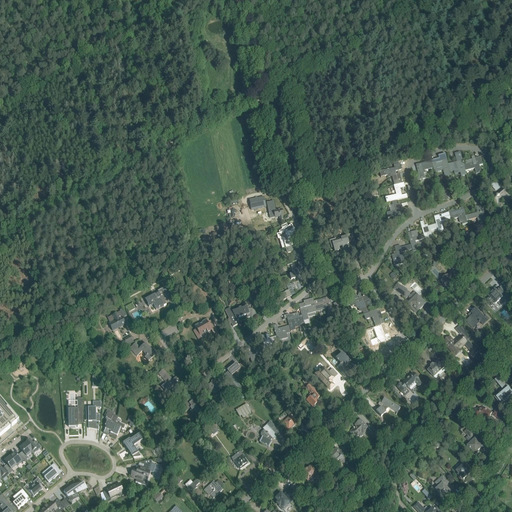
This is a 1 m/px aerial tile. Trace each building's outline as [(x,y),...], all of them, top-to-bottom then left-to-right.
[(464,165),(463,163),(464,162),(463,162),(460,152),(457,153),(458,156),(456,156),(457,161),(448,164),(450,172),(454,171),(455,174),(460,173),(461,176),(466,175),(466,173),(465,171),(464,165)] [(448,164),(445,154),(441,155),(441,156),(439,157),(440,159),(431,161),(433,168),(434,170),(443,168),(445,177),(451,175),(450,172),(448,164)] [(465,171),(475,168),(476,173),(481,172),(479,165),(482,164),(480,157),(474,159),(473,160),(473,159),(466,161),(466,164),(464,165),(465,171)] [(425,178),(423,171),(433,168),(431,161),(419,164),(416,165),(418,175),(415,176),(416,182),(420,180),(420,179),(425,178)] [(401,170),(400,164),(393,165),(394,168),(380,172),(381,177),(391,175),(394,185),(399,184),(402,183),(399,174),(396,175),(395,172),(401,170)] [(396,200),(396,201),(407,197),(407,194),(402,195),(400,188),(405,187),(404,183),(402,183),(399,184),(394,185),(397,195),(386,198),(387,203),(391,202),(396,200)] [(511,199),(508,194),(505,190),(500,195),(497,195),(496,198),(491,202),(494,206),(498,210),(499,200),(501,200),(501,197),(511,198),(511,199)] [(264,197),(249,200),(251,210),(266,207),(264,197)] [(397,204),(396,201),(396,200),(391,202),(394,211),(387,213),(389,218),(392,217),(393,221),(403,218),(402,214),(408,213),(407,210),(401,211),(401,208),(401,207),(400,204),(399,204),(397,204)] [(274,201),(267,203),(270,219),(275,217),(279,217),(280,220),(283,219),(282,216),(283,216),(282,209),(276,211),(274,201)] [(487,222),(483,209),(482,205),(476,206),(477,212),(465,216),(466,220),(477,217),(479,224),(487,222)] [(465,216),(463,207),(460,208),(460,209),(454,211),(454,209),(448,211),(449,212),(451,220),(460,217),(462,224),(467,223),(466,220),(465,216)] [(235,212),(228,214),(231,222),(238,220),(235,212)] [(441,222),(451,220),(449,212),(441,215),(441,216),(440,217),(439,215),(434,216),(436,224),(437,228),(438,231),(443,229),(441,222)] [(436,224),(425,227),(423,221),(420,222),(424,235),(425,239),(432,237),(431,230),(437,228),(436,224)] [(280,233),(276,234),(278,239),(283,238),(286,248),(289,247),(289,248),(293,246),(291,239),(298,237),(294,230),(295,230),(292,224),(291,225),(289,226),(287,227),(286,226),(282,229),(279,231),(280,233)] [(424,235),(418,236),(417,231),(412,232),(413,232),(411,233),(411,232),(407,233),(411,245),(412,250),(417,248),(415,242),(425,239),(424,235)] [(349,244),(348,242),(349,242),(349,243),(354,241),(352,234),(340,238),(340,239),(335,240),(335,239),(329,241),(331,249),(334,248),(335,252),(339,250),(338,247),(342,245),(344,254),(350,253),(347,244),(349,244)] [(289,247),(286,248),(286,249),(286,248),(288,253),(295,251),(297,261),(306,258),(303,247),(301,247),(301,244),(293,246),(289,248),(289,247)] [(402,253),(412,250),(411,245),(399,249),(398,246),(394,247),(396,254),(392,255),(395,266),(404,263),(402,253)] [(297,272),(290,274),(291,279),(295,278),(297,280),(298,281),(300,280),(301,278),(302,277),(307,275),(308,276),(309,277),(311,276),(312,275),(312,274),(309,265),(310,265),(309,263),(307,258),(306,258),(297,261),(299,267),(295,268),(297,272)] [(458,275),(454,271),(453,270),(448,276),(447,275),(441,281),(442,282),(442,284),(445,287),(445,286),(449,289),(455,283),(452,280),(458,275)] [(410,293),(402,288),(398,284),(394,289),(406,298),(408,296),(410,297),(409,297),(412,300),(408,304),(411,308),(412,306),(418,311),(426,304),(415,292),(411,296),(409,294),(410,293)] [(171,296),(168,291),(166,287),(158,291),(159,293),(145,300),(149,307),(153,305),(156,310),(166,305),(163,300),(171,296)] [(506,294),(500,288),(496,291),(495,290),(493,292),(490,294),(491,294),(488,297),(489,298),(486,301),(491,306),(494,303),(495,304),(497,302),(501,306),(506,301),(502,298),(506,294)] [(284,299),(291,296),(289,291),(282,294),(284,299)] [(365,299),(370,298),(367,292),(362,294),(363,297),(358,299),(356,295),(356,296),(350,298),(352,301),(350,302),(352,306),(355,305),(356,308),(360,307),(363,316),(365,315),(364,315),(368,313),(370,313),(368,307),(373,305),(372,305),(370,301),(366,303),(365,299)] [(324,298),(313,301),(314,305),(316,312),(317,311),(327,309),(328,314),(333,312),(330,300),(329,295),(325,296),(326,299),(325,299),(324,298)] [(300,305),(299,305),(302,316),(303,320),(303,321),(308,319),(307,317),(315,315),(316,314),(316,312),(314,305),(313,301),(313,299),(304,301),(305,305),(302,305),(302,304),(300,305)] [(133,303),(126,307),(126,309),(127,308),(129,312),(135,309),(133,303)] [(252,310),(252,309),(247,309),(247,307),(243,309),(242,308),(241,308),(240,308),(239,308),(238,309),(238,310),(237,310),(232,312),(230,308),(225,311),(228,318),(228,319),(228,320),(228,321),(228,322),(229,323),(229,324),(230,324),(231,324),(231,325),(232,325),(233,327),(238,324),(237,322),(238,318),(245,316),(247,315),(246,317),(252,318),(252,317),(253,317),(254,317),(254,316),(255,316),(255,315),(255,314),(255,313),(255,312),(255,311),(254,310),(253,310),(252,310)] [(485,317),(476,308),(469,314),(471,316),(466,321),(473,328),(481,321),(484,324),(490,319),(486,315),(485,317)] [(126,315),(124,311),(123,309),(120,310),(120,311),(107,318),(110,323),(114,330),(125,324),(122,317),(123,316),(123,317),(126,315)] [(377,326),(381,325),(384,323),(379,309),(370,313),(368,313),(364,315),(365,315),(366,320),(373,317),(377,326)] [(289,314),(286,315),(289,326),(290,330),(290,331),(291,331),(295,330),(295,327),(300,325),(300,324),(304,323),(303,322),(303,321),(303,320),(302,316),(290,319),(289,314)] [(196,329),(194,331),(196,335),(199,333),(200,336),(204,334),(203,333),(207,331),(207,332),(211,330),(211,331),(212,331),(215,329),(211,321),(207,323),(206,320),(202,322),(202,324),(200,325),(199,324),(195,327),(196,329)] [(315,325),(311,328),(314,331),(318,327),(318,326),(319,322),(316,321),(315,325)] [(277,325),(273,325),(275,331),(274,331),(275,332),(276,336),(277,341),(278,341),(283,340),(288,339),(286,334),(291,333),(291,332),(290,331),(290,330),(289,326),(278,329),(277,325)] [(375,344),(376,344),(388,339),(389,342),(395,339),(393,333),(385,336),(381,325),(377,326),(379,332),(375,334),(377,338),(374,339),(376,343),(374,344),(375,344)] [(264,335),(261,336),(263,345),(264,347),(265,351),(265,352),(272,350),(271,345),(278,343),(278,341),(277,341),(276,336),(265,339),(264,335)] [(478,352),(464,337),(463,338),(461,336),(454,342),(450,337),(444,343),(453,354),(464,344),(474,355),(478,352)] [(145,357),(148,362),(156,355),(145,344),(140,348),(135,343),(129,348),(137,357),(142,352),(146,356),(145,357)] [(367,356),(363,349),(360,344),(352,349),(353,349),(355,354),(358,352),(363,360),(367,356)] [(256,361),(254,354),(265,351),(264,347),(263,345),(252,348),(253,348),(251,349),(250,346),(247,346),(247,348),(244,349),(245,354),(247,360),(250,359),(251,362),(256,361)] [(342,353),(335,359),(340,364),(336,367),(342,373),(345,377),(349,373),(345,368),(351,362),(347,358),(342,353)] [(442,371),(449,365),(444,359),(439,363),(438,362),(428,371),(434,378),(441,370),(442,371)] [(224,377),(222,379),(224,382),(234,394),(239,390),(233,383),(229,378),(232,376),(240,368),(239,367),(239,366),(238,365),(238,366),(236,363),(227,370),(228,372),(223,376),(224,377)] [(320,374),(316,378),(321,383),(322,382),(325,385),(324,386),(329,392),(334,387),(330,383),(331,382),(330,380),(332,378),(321,368),(318,372),(320,374)] [(166,387),(168,386),(171,389),(176,384),(179,388),(182,385),(176,379),(173,381),(163,370),(158,375),(164,381),(162,383),(166,387)] [(422,383),(416,377),(413,373),(403,382),(403,383),(401,384),(400,383),(397,387),(405,396),(409,392),(405,387),(406,386),(408,389),(415,383),(418,387),(422,383)] [(218,387),(222,384),(219,381),(217,382),(215,379),(212,381),(213,382),(207,386),(210,389),(208,391),(213,396),(221,390),(218,387)] [(503,389),(494,397),(498,401),(501,404),(509,397),(511,400),(511,391),(509,388),(509,387),(509,388),(510,387),(507,384),(506,385),(502,380),(498,383),(503,389)] [(311,392),(305,398),(306,400),(309,403),(313,407),(318,402),(316,400),(321,395),(317,390),(316,391),(315,390),(318,388),(312,382),(307,387),(311,392)] [(69,401),(68,401),(69,427),(75,427),(78,427),(78,426),(78,424),(83,424),(83,398),(82,398),(82,403),(77,403),(78,408),(77,408),(77,410),(78,410),(78,412),(69,413),(69,401)] [(400,408),(388,401),(384,398),(381,403),(383,404),(381,408),(380,407),(376,411),(381,417),(385,412),(384,410),(387,407),(397,413),(400,408)] [(0,436),(6,432),(5,430),(9,427),(11,429),(12,428),(11,428),(17,423),(12,418),(14,416),(5,406),(3,407),(1,404),(3,403),(0,399),(0,436)] [(149,400),(144,404),(152,413),(156,409),(149,400)] [(195,417),(200,413),(199,411),(202,409),(198,403),(199,403),(197,400),(193,403),(192,401),(190,403),(188,401),(180,407),(185,413),(189,410),(195,417)] [(93,408),(86,408),(86,416),(88,416),(88,421),(88,429),(89,429),(89,426),(94,426),(94,422),(100,422),(100,415),(99,415),(96,415),(96,408),(99,408),(101,408),(101,402),(100,402),(93,402),(93,408)] [(246,404),(236,410),(240,418),(242,417),(243,418),(251,413),(246,404)] [(492,412),(488,410),(484,408),(474,410),(475,412),(474,412),(473,413),(473,414),(473,415),(474,416),(475,416),(476,416),(476,418),(481,417),(483,418),(483,417),(487,420),(492,412)] [(495,411),(492,416),(497,419),(500,414),(495,411)] [(106,426),(103,433),(107,435),(108,434),(110,435),(115,422),(116,422),(118,417),(113,415),(112,416),(107,413),(105,418),(106,418),(104,423),(106,424),(105,425),(106,426)] [(293,413),(283,423),(285,426),(288,429),(292,426),(292,427),(295,425),(294,424),(295,423),(294,423),(296,421),(298,419),(293,413)] [(363,434),(369,429),(360,420),(354,425),(356,427),(349,432),(355,438),(358,435),(360,437),(361,437),(363,435),(363,434)] [(115,422),(110,435),(112,436),(111,437),(116,439),(119,432),(120,432),(122,429),(123,429),(125,425),(120,423),(119,424),(116,422),(115,422)] [(262,437),(259,442),(264,444),(269,447),(271,442),(270,442),(272,439),(273,440),(277,436),(274,432),(272,430),(267,425),(262,429),(265,431),(264,431),(262,433),(261,434),(261,436),(262,437)] [(468,427),(464,432),(468,436),(471,439),(475,435),(468,427)] [(143,441),(139,435),(130,441),(129,439),(123,444),(125,447),(126,447),(133,458),(141,457),(134,446),(143,441)] [(475,439),(467,446),(472,451),(471,451),(474,455),(475,454),(476,455),(478,452),(477,451),(482,447),(479,443),(475,439)] [(34,446),(30,440),(25,444),(32,452),(31,452),(33,454),(41,448),(37,443),(34,446)] [(21,456),(25,461),(28,458),(27,456),(31,452),(32,452),(25,444),(20,448),(24,454),(21,456)] [(333,468),(341,461),(342,463),(344,463),(346,462),(346,459),(345,458),(345,457),(340,452),(340,453),(336,449),(326,458),(329,462),(329,463),(333,468)] [(240,451),(231,458),(237,465),(240,469),(248,463),(244,459),(245,458),(243,455),(240,451)] [(19,458),(14,453),(9,457),(16,465),(21,461),(22,463),(25,461),(21,456),(19,458)] [(5,461),(9,466),(6,469),(10,473),(13,471),(14,472),(18,468),(16,465),(9,457),(5,461)] [(155,459),(155,462),(164,465),(167,457),(155,459)] [(134,471),(131,477),(136,479),(135,482),(141,484),(144,477),(147,478),(150,471),(153,473),(152,475),(156,476),(161,465),(156,463),(156,465),(151,464),(152,463),(151,460),(144,461),(144,465),(142,472),(138,471),(138,472),(134,471)] [(59,470),(54,464),(51,466),(52,468),(48,472),(46,470),(45,471),(44,471),(42,474),(45,478),(44,478),(48,483),(52,481),(54,480),(53,479),(58,475),(56,472),(59,470)] [(470,468),(467,466),(466,467),(464,464),(461,466),(460,465),(458,468),(459,469),(456,471),(459,474),(458,475),(460,477),(461,476),(463,479),(471,472),(469,469),(470,468)] [(327,478),(318,469),(315,465),(312,468),(311,466),(301,475),(307,481),(315,474),(323,482),(327,478)] [(0,467),(0,476),(2,479),(1,479),(2,480),(10,473),(6,469),(3,471),(0,467)] [(179,476),(174,480),(178,484),(183,481),(179,476)] [(435,489),(443,498),(450,492),(444,486),(447,482),(448,483),(448,482),(442,476),(435,483),(439,486),(435,489)] [(26,485),(23,488),(30,496),(32,495),(34,497),(34,496),(42,489),(42,490),(43,490),(39,486),(42,483),(38,478),(33,482),(35,485),(30,489),(26,485)] [(190,480),(185,485),(188,488),(187,489),(191,493),(197,487),(196,486),(199,483),(196,480),(192,483),(190,480)] [(223,490),(221,488),(222,487),(222,485),(222,483),(221,482),(219,481),(217,482),(216,482),(215,483),(213,481),(204,490),(207,494),(208,493),(213,499),(223,490)] [(84,483),(72,486),(77,494),(87,489),(89,491),(92,489),(88,484),(85,486),(84,483)] [(115,487),(102,493),(106,501),(111,499),(110,498),(123,492),(119,483),(114,486),(115,487)] [(67,489),(63,492),(68,498),(71,497),(77,494),(72,486),(68,486),(68,489),(67,489)] [(281,493),(275,499),(278,502),(276,503),(279,506),(278,506),(282,510),(282,509),(283,510),(288,506),(286,504),(289,502),(287,500),(290,497),(291,498),(296,493),(290,488),(286,492),(286,493),(283,496),(281,493)] [(28,497),(22,490),(16,495),(19,498),(13,503),(18,510),(27,502),(26,502),(25,500),(28,497)] [(158,492),(153,497),(157,502),(163,497),(158,492)] [(2,495),(0,495),(0,501),(1,500),(4,504),(2,506),(1,505),(0,506),(0,507),(1,507),(5,511),(4,511),(11,511),(9,508),(11,506),(2,495)] [(60,511),(63,510),(59,505),(56,508),(51,502),(47,505),(46,505),(47,506),(41,511),(40,511),(53,511),(55,511),(60,511)] [(440,511),(439,511),(438,510),(436,511),(435,511),(432,508),(427,511),(426,511),(418,503),(414,507),(418,511),(440,511)]
